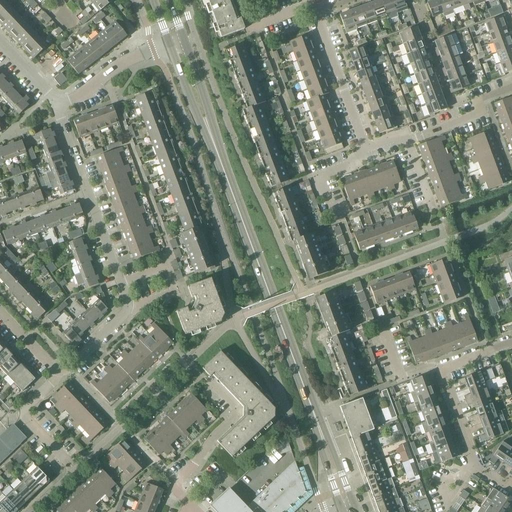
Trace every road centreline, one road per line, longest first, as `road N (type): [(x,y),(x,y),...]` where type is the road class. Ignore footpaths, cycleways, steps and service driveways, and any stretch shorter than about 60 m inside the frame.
road 1 (residential): [(59,376),(128,304),(59,103)]
road 2 (secondary): [(214,148),(311,412)]
road 3 (residential): [(187,505),(174,483),(234,418),(205,380)]
road 4 (residential): [(364,149),(314,12)]
road 5 (residential): [(511,491),(477,466),(441,369)]
road 6 (residential): [(74,471),(20,414),(59,376)]
road 7 (residential): [(59,103),(130,59),(172,44)]
road 8 (residential): [(405,142),(469,116),(484,96),(511,86)]
